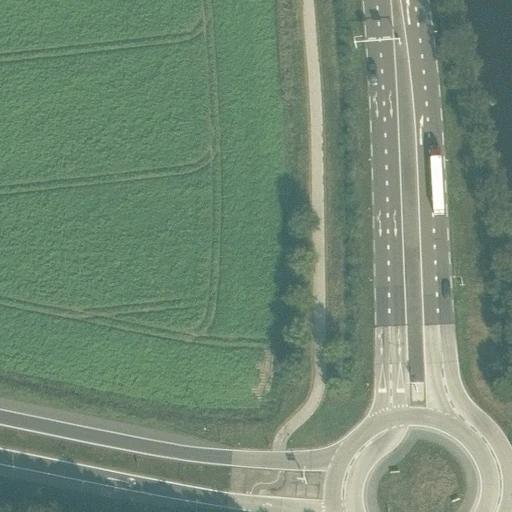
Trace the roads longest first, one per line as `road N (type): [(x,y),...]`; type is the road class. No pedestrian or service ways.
road 1 (motorway): [(341,461),(188,456),(0,420)]
road 2 (motorway): [(0,457),(327,511)]
road 3 (secondary): [(437,323),(422,0)]
road 4 (secondary): [(380,0),(387,323)]
